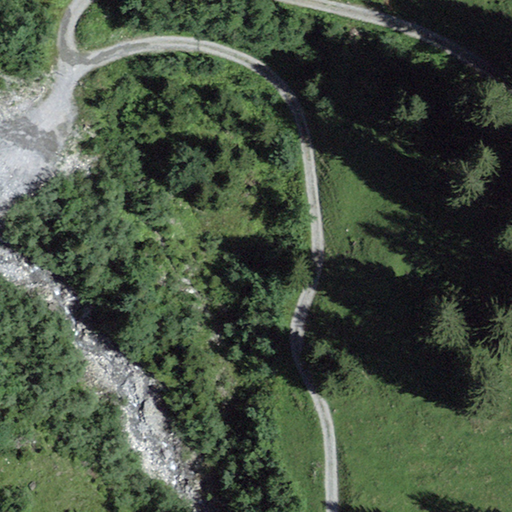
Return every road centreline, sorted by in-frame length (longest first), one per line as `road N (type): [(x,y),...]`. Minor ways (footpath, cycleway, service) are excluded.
road 1 (track): [(72,63),(156,32),(228,42),(272,70),(304,134),(313,235),(310,272),(291,313),(296,350),(329,432),(332,511)]
road 2 (track): [(308,0),(415,38),(511,89)]
